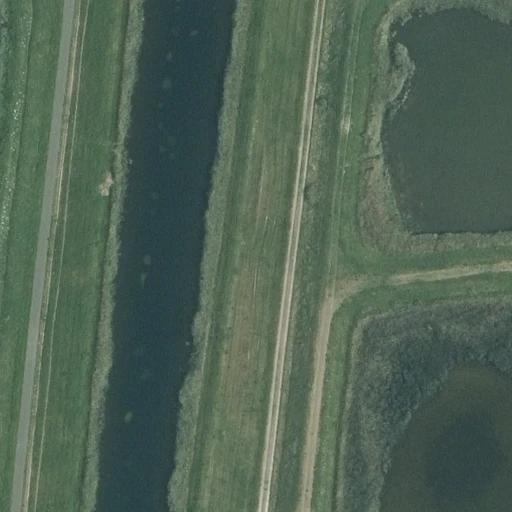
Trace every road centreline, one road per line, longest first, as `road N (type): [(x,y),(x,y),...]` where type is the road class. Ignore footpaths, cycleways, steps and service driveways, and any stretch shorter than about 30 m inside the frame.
road 1 (track): [(302,511),(360,0)]
road 2 (track): [(321,0),(265,511)]
road 3 (track): [(325,294),(511,270)]
